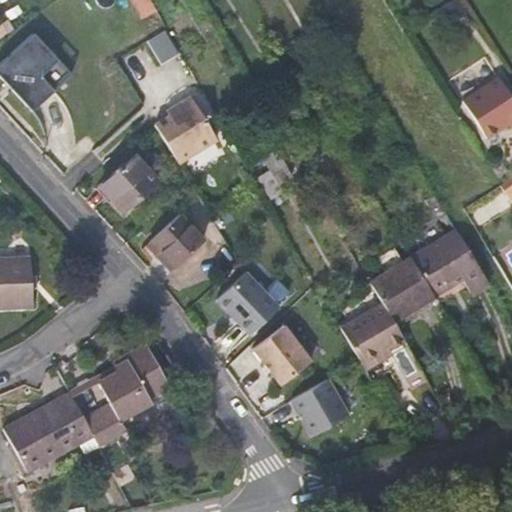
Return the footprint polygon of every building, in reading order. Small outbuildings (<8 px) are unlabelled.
[(155,10),(149,0),(131,0),(142,18),(155,10)] [(458,0),(451,0),(440,8),(450,24),(466,13),(458,0)] [(0,36),(13,28),(7,19),(0,23),(0,36)] [(0,74),(32,110),(74,72),(35,30),(0,62),(0,74)] [(161,60),(178,51),(167,30),(150,39),(161,60)] [(510,126),(511,124),(511,98),(497,76),(461,99),(485,136),(507,122),(510,126)] [(178,110),(154,124),(178,163),(216,139),(188,92),(173,101),(178,110)] [(269,170),(259,178),(271,197),(282,190),(279,185),(291,176),(275,149),(262,157),(269,170)] [(133,154),(99,185),(122,211),(156,180),(133,154)] [(511,176),(500,185),(508,198),(511,195),(511,176)] [(440,204),(434,194),(425,200),(428,205),(430,206),(435,206),(440,204)] [(179,214),(149,241),(173,267),(203,240),(179,214)] [(411,259),(433,296),(462,280),(470,293),(488,282),(456,231),(411,259)] [(30,257),(0,258),(0,307),(32,306),(30,257)] [(433,296),(411,259),(370,283),(382,304),(391,320),(433,296)] [(243,272),(214,300),(248,335),(277,307),(243,272)] [(391,320),(382,304),(340,328),(364,369),(383,358),(381,354),(404,341),(391,320)] [(284,328),(253,350),(279,387),(310,365),(284,328)] [(168,386),(145,344),(123,356),(125,361),(95,377),(109,403),(83,418),(92,434),(97,445),(125,430),(119,419),(150,402),(148,398),(168,386)] [(327,379),(292,399),(313,435),(348,415),(327,379)] [(83,418),(69,392),(25,416),(27,420),(21,424),(18,420),(3,429),(11,443),(27,470),(92,434),(83,418)] [(292,399),(290,400),(311,436),(313,435),(292,399)] [(27,470),(11,443),(7,446),(22,473),(27,470)] [(112,471),(120,486),(134,478),(127,463),(112,471)]
